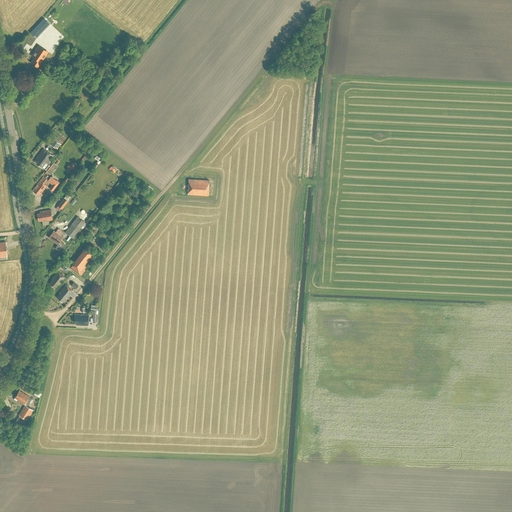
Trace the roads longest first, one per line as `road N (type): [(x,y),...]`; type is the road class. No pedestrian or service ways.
road 1 (secondary): [(0,380),(27,319),(33,278),(0,65)]
road 2 (track): [(174,179),(67,308),(29,309)]
